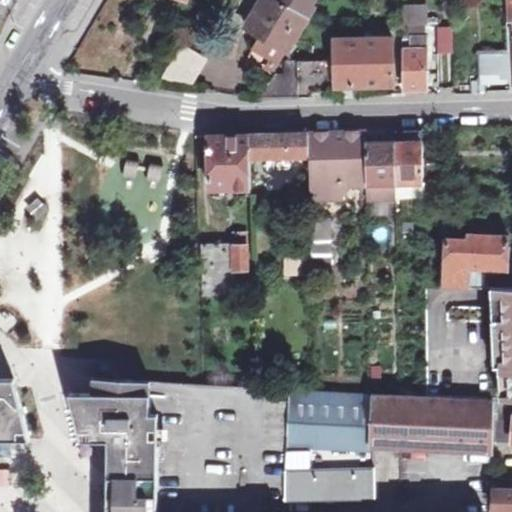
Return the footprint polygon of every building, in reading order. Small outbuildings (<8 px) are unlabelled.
[(261,0),(244,27),(256,35),(247,63),(276,70),(304,22),(308,24),(317,8),(314,6),(317,0),(261,0)] [(427,22),(404,22),(405,86),(427,87),(427,22)] [(453,52),(453,27),(436,27),(436,52),(453,52)] [(315,97),(315,94),(319,90),(332,90),(336,91),(338,93),(338,97),(353,96),(353,84),(395,82),(394,38),(336,40),(336,60),(285,61),(286,73),(278,73),(262,99),(315,97)] [(192,80),(205,57),(183,45),(165,76),(192,80)] [(511,81),(511,72),(511,51),(485,52),(487,83),(511,81)] [(389,198),(389,189),(404,190),(403,198),(426,197),(425,179),(422,179),(422,130),(409,130),(406,130),(405,143),(384,143),(384,131),(367,131),(368,198),(389,198)] [(319,133),(309,133),(309,160),(311,268),(330,267),(328,217),(368,216),(368,198),(367,131),(319,133)] [(210,190),(251,189),(251,180),(250,156),(300,155),(300,160),(309,160),(309,133),(255,134),(209,136),(210,190)] [(37,200),(27,209),(37,219),(47,210),(37,200)] [(233,294),(233,278),(246,278),(245,232),(232,233),(233,242),(200,243),(201,294),(233,294)] [(481,286),(482,266),(507,267),(508,237),(470,234),(470,239),(447,238),(444,269),(439,269),(438,284),(481,286)] [(509,367),(511,398),(511,287),(504,287),(505,321),(503,321),(504,367),(509,367)] [(0,439),(15,439),(33,439),(18,378),(0,377),(0,439)] [(158,511),(160,410),(152,410),(152,381),(94,378),(94,392),(69,391),(82,439),(108,440),(107,511),(158,511)] [(493,441),(494,401),(290,390),(290,403),(284,497),(375,495),(375,467),(360,467),(360,452),(370,452),(371,443),(493,449),(493,441)] [(494,397),(494,401),(493,441),(511,441),(511,398),(494,397)] [(0,452),(15,453),(15,439),(0,439),(0,452)] [(511,511),(511,478),(492,478),(491,503),(495,503),(494,511),(511,511)]
